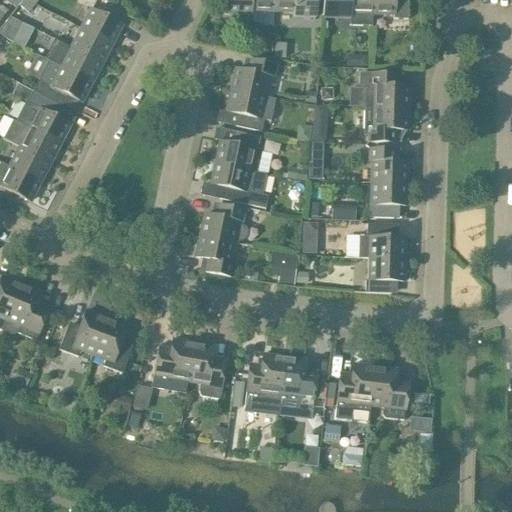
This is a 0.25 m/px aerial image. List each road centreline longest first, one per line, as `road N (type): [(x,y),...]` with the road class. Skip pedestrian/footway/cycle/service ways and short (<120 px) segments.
road 1 (residential): [(152,289),(242,308),(425,321),(432,305),(437,97),(451,13)]
road 2 (residential): [(511,322),(502,302),(504,30),(492,17),(451,13)]
road 3 (residential): [(152,289),(195,86),(190,68),(169,50)]
road 4 (residential): [(169,50),(139,66),(45,250)]
